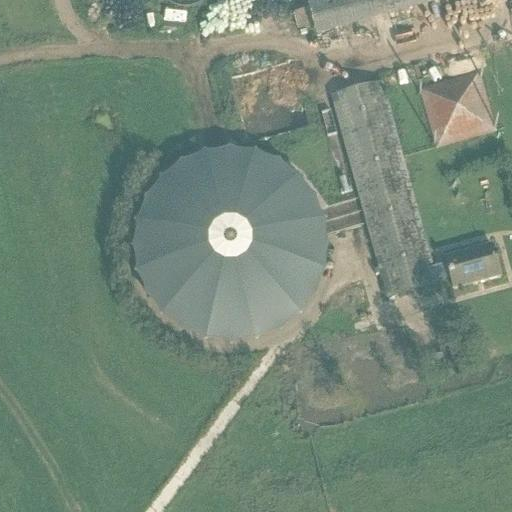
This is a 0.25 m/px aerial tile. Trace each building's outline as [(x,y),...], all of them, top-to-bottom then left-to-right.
[(305,0),(313,29),(418,0),(305,0)] [(374,24),(376,58),(392,57),(390,23),(374,24)] [(454,57),(456,67),(439,70),(438,61),(408,66),(411,80),(470,70),(467,55),(454,57)] [(419,89),(436,150),(496,132),(479,72),(419,89)] [(450,279),(453,290),(500,278),(492,247),(445,259),(446,266),(431,270),(381,84),(332,97),(387,300),(436,288),(434,282),(450,279)] [(180,337),(205,347),(230,350),(256,347),(280,336),(301,321),(317,299),(327,276),(330,249),(326,223),(316,199),(300,178),(279,163),(255,153),(229,150),(203,153),(179,163),(158,179),(143,200),(133,225),(129,250),(134,277),(143,301),(160,321),(180,337)]
